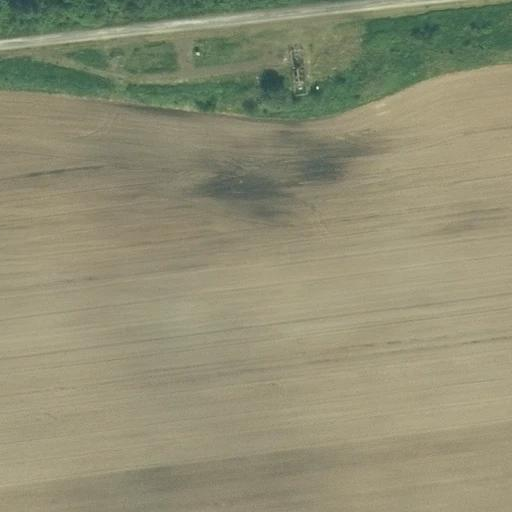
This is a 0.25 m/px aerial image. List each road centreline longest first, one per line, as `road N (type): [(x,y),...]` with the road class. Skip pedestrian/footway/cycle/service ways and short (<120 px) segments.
road 1 (track): [(433,0),(0,45)]
road 2 (track): [(15,44),(121,78),(157,81),(286,65)]
